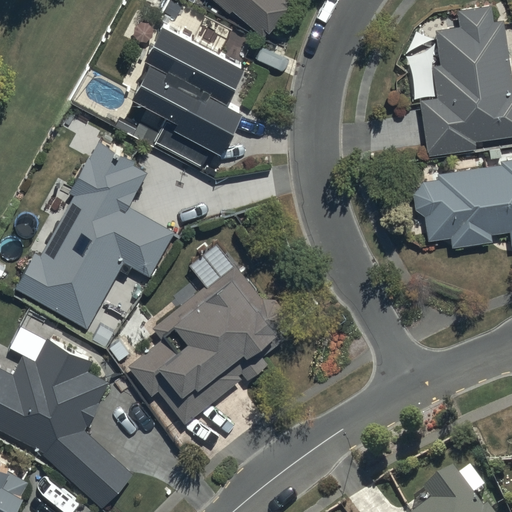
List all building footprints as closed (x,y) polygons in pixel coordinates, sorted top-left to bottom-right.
[(220,0),(263,37),(295,1),(294,0),(220,0)] [(429,152),(511,137),(511,60),(502,4),(458,11),(461,26),(435,31),(440,63),(431,65),(437,96),(420,99),(429,152)] [(243,66),(162,25),(125,97),(165,117),(154,140),(212,169),(242,110),(225,101),(243,66)] [(97,140),(15,289),(86,328),(122,262),(150,277),(176,231),(130,205),(150,169),(97,140)] [(511,161),(411,178),(423,246),(509,232),(511,247),(511,246),(511,161)] [(131,361),(182,425),(292,339),(233,265),(153,328),(161,338),(131,361)] [(0,368),(0,428),(44,451),(102,507),(134,473),(87,429),(110,380),(90,370),(93,360),(47,337),(35,361),(21,353),(11,374),(0,368)] [(0,511),(12,511),(29,482),(0,466),(0,511)] [(488,511),(461,477),(416,511),(488,511)]
